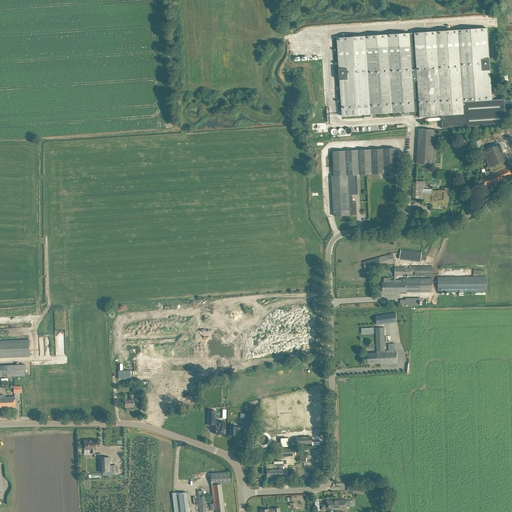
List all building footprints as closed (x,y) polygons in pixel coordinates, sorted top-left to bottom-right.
[(492,100),(488,29),(337,39),(342,116),(365,115),(365,117),(371,117),(371,114),(411,112),(411,115),(414,115),(414,112),(419,111),(420,117),(442,116),(442,124),(443,128),(506,124),(504,99),(492,100)] [(435,165),(437,130),(419,129),(417,164),(435,165)] [(484,172),(480,174),(482,178),(481,178),(484,185),(485,187),(511,175),(511,174),(509,167),(499,144),(483,151),(482,151),(490,171),(484,173),(484,172)] [(392,175),(392,173),(397,173),(397,169),(396,148),(333,151),(334,176),(332,176),(334,211),(334,216),(357,215),(356,202),(352,202),(352,195),(356,195),(356,190),(360,190),(359,175),(386,173),(386,175),(392,175)] [(416,181),(415,193),(423,194),(424,189),(424,181),(416,181)] [(424,199),(424,202),(429,202),(429,201),(433,201),(433,204),(432,207),(439,208),(439,205),(443,206),(443,207),(448,207),(449,188),(445,188),(445,190),(438,190),(432,190),(432,194),(424,194),(424,199)] [(420,261),(422,252),(400,249),(399,259),(420,261)] [(366,271),(396,263),(393,254),(363,262),(366,271)] [(433,276),(433,266),(412,266),(412,267),(395,267),(395,275),(412,275),(412,276),(433,276)] [(438,292),(486,292),(486,277),(438,277),(438,292)] [(383,292),(406,292),(432,292),(432,278),(402,278),(402,280),(391,280),(391,282),(382,282),(383,292)] [(375,316),(376,325),(397,321),(396,312),(375,316)] [(125,340),(193,338),(193,318),(184,318),(184,316),(176,316),(176,319),(125,321),(125,340)] [(377,353),(367,353),(368,364),(386,363),(386,364),(391,364),(397,364),(396,350),(391,350),(385,351),(384,337),(385,337),(384,327),(381,328),(376,328),(377,348),(377,353)] [(0,357),(30,357),(29,340),(0,341),(0,357)] [(197,342),(126,345),(126,361),(195,358),(195,356),(198,356),(197,342)] [(415,361),(414,363),(408,362),(406,373),(416,375),(418,362),(415,361)] [(195,363),(138,365),(139,374),(195,372),(195,363)] [(6,365),(0,365),(0,377),(8,377),(8,378),(12,378),(12,377),(21,376),(26,376),(25,365),(21,365),(21,370),(6,370),(6,365)] [(130,370),(118,371),(118,379),(130,379),(130,370)] [(168,379),(169,394),(190,393),(190,389),(196,389),(196,378),(168,379)] [(446,381),(395,378),(395,384),(398,384),(397,396),(444,399),(446,381)] [(5,397),(5,395),(0,395),(0,407),(15,407),(15,397),(5,397)] [(125,407),(134,407),(133,395),(130,395),(130,400),(125,400),(125,407)] [(400,410),(444,412),(444,405),(417,404),(417,405),(418,405),(418,408),(416,408),(416,403),(398,402),(398,410),(400,410)] [(225,428),(225,422),(220,422),(220,423),(216,423),(216,428),(215,428),(214,432),(215,432),(215,434),(225,435),(225,428)] [(243,434),(243,428),(237,427),(237,426),(230,426),(230,435),(230,436),(234,436),(234,435),(237,435),(237,434),(239,434),(243,434)] [(90,454),(95,454),(95,450),(95,441),(92,441),(92,440),(84,440),(84,450),(84,453),(90,453),(90,454)] [(110,475),(109,457),(99,458),(99,472),(102,472),(102,475),(110,475)] [(267,478),(283,477),(282,464),(266,465),(267,478)] [(231,472),(210,473),(211,484),(211,485),(214,505),(211,505),(212,510),(216,510),(216,511),(224,511),(221,484),(232,483),(231,472)] [(178,511),(188,511),(186,492),(176,494),(178,511)] [(327,505),(320,505),(320,509),(320,510),(325,510),(325,509),(327,509),(327,510),(335,510),(335,511),(346,510),(346,507),(349,507),(349,500),(346,500),(326,500),(327,505)]
